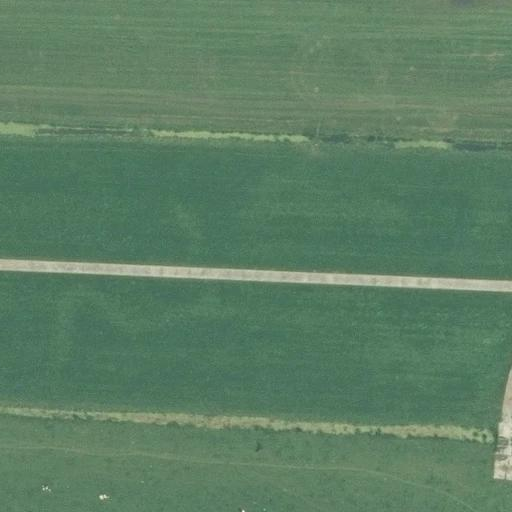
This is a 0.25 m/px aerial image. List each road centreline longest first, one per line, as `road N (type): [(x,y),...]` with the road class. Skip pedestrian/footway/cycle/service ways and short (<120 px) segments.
road 1 (track): [(0,266),(309,278)]
road 2 (track): [(309,278),(511,288)]
